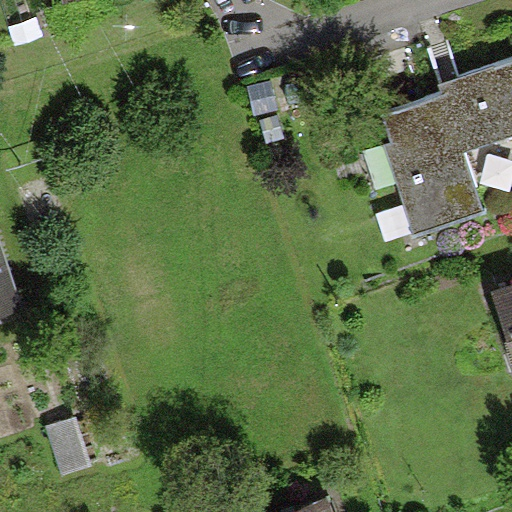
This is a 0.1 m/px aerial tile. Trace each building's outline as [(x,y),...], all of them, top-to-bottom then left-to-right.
[(511,54),(445,75),(450,90),(381,111),(416,225),(484,204),(466,143),(511,129),(511,54)] [(0,233),(0,307),(22,300),(0,233)] [(511,279),(483,289),(511,371),(511,279)] [(82,462),(65,417),(38,427),(54,472),(82,462)] [(321,511),(317,497),(269,511),(321,511)]
